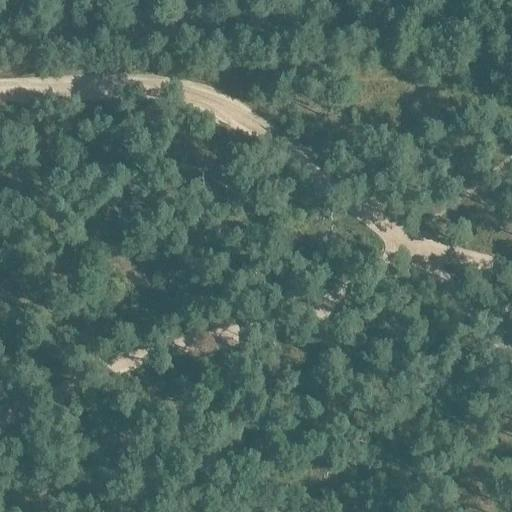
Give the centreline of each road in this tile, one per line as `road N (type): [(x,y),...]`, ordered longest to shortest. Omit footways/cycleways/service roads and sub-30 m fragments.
road 1 (track): [(511,360),(433,270),(219,99),(124,86),(0,90)]
road 2 (track): [(0,415),(149,357),(281,325),(409,249),(511,273)]
